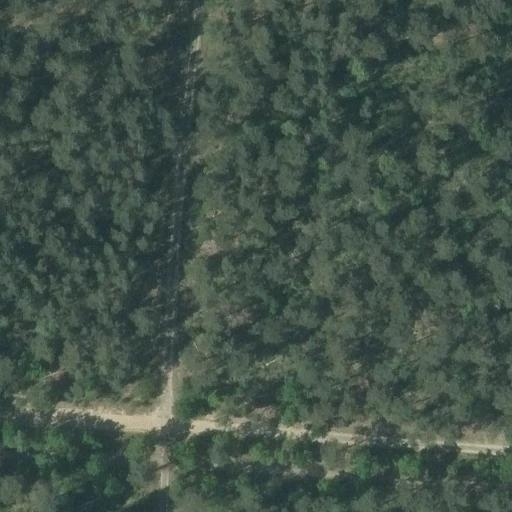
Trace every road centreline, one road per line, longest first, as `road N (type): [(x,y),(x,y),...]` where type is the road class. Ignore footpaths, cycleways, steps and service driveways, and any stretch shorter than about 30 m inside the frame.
road 1 (unknown): [(0,457),(511,483)]
road 2 (track): [(163,426),(198,0)]
road 3 (track): [(163,426),(511,451)]
road 4 (track): [(0,419),(163,426)]
